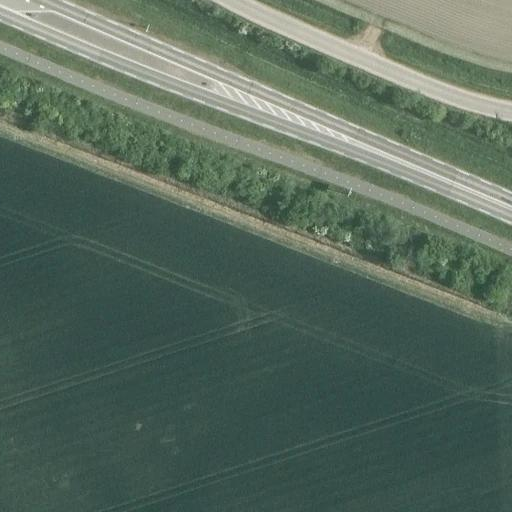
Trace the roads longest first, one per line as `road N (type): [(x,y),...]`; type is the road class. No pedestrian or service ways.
road 1 (primary): [(511,210),(6,0)]
road 2 (unclassified): [(239,0),(488,109),(511,110)]
